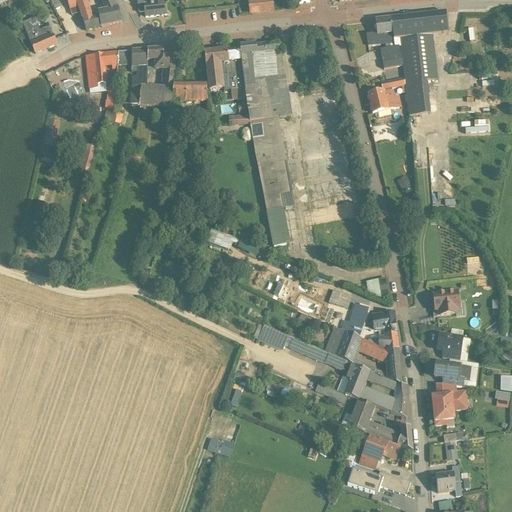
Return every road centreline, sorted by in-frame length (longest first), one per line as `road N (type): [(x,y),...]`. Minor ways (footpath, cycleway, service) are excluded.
road 1 (residential): [(327,17),(402,307),(422,511)]
road 2 (track): [(0,270),(72,293),(135,291),(243,340),(272,362),(319,373)]
road 3 (residential): [(27,73),(89,44),(327,17)]
road 4 (residential): [(327,17),(511,3)]
